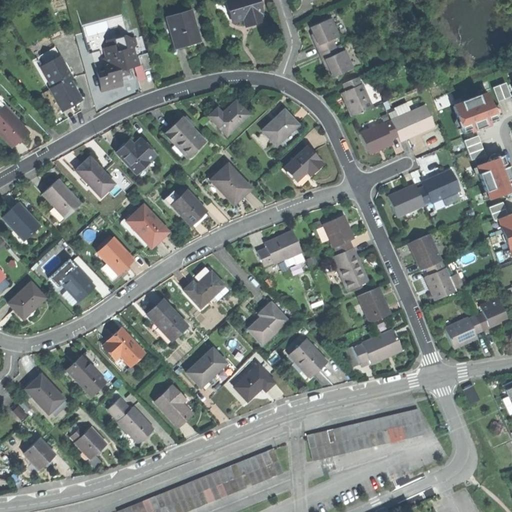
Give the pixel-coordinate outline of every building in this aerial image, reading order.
[(230,0),(226,1),(233,22),(241,19),(249,17),(252,24),(263,21),(260,13),(262,13),(258,0),(230,0)] [(193,45),(201,43),(194,9),(171,13),(175,31),(171,31),(174,47),(186,44),(187,46),(193,45)] [(315,46),(319,55),(319,54),(336,47),(333,40),(339,37),(331,18),(311,27),(314,36),(312,38),(315,46)] [(102,42),(103,42),(103,35),(88,36),(89,51),(103,50),(102,42)] [(121,80),(131,77),(128,67),(136,65),(134,57),(137,47),(135,42),(126,45),(123,36),(112,39),(114,46),(105,49),(108,59),(103,61),(105,67),(96,70),(102,90),(112,87),(122,84),(121,80)] [(35,58),(40,68),(59,57),(54,47),(35,58)] [(339,53),(336,47),(319,54),(323,63),(326,70),(329,69),(333,78),(353,69),(345,51),(339,53)] [(138,56),(142,71),(151,68),(147,53),(138,56)] [(47,79),(53,89),(69,79),(72,78),(59,57),(40,68),(47,79)] [(346,105),(351,117),(371,108),(358,78),(341,85),(344,91),(341,93),(346,105)] [(50,90),(62,110),(72,104),(80,99),(69,79),(53,89),(50,90)] [(493,87),(498,101),(511,96),(506,82),(493,87)] [(461,132),(490,125),(488,115),(495,113),(489,91),(453,101),(461,132)] [(207,116),(225,136),(247,116),(235,102),(226,109),(221,114),(216,109),(207,116)] [(0,109),(0,132),(13,147),(21,139),(29,132),(4,106),(0,109)] [(424,107),(391,121),(398,137),(400,142),(407,140),(406,138),(412,135),(419,133),(419,134),(433,128),(424,107)] [(261,131),(275,146),(297,125),(290,118),(283,110),(261,131)] [(163,134),(186,158),(204,141),(181,117),(173,125),(163,134)] [(359,135),(368,154),(377,150),(391,144),(390,141),(398,137),(391,121),(359,135)] [(464,140),(472,160),(486,155),(478,135),(464,140)] [(116,153),(135,174),(155,155),(139,139),(133,144),(129,140),(123,146),(116,153)] [(283,168),(295,181),(301,176),(305,172),(309,176),(322,164),(306,147),(283,168)] [(511,191),(511,170),(507,154),(476,162),(486,198),(511,191)] [(74,170),(100,197),(113,184),(88,157),(81,163),(74,170)] [(208,180),(229,202),(238,194),(241,197),(250,189),(226,164),(208,180)] [(423,187),(417,190),(424,206),(458,191),(449,171),(434,178),(421,184),(423,187)] [(41,194),(64,219),(80,204),(57,179),(49,186),(41,194)] [(386,197),(396,219),(424,206),(417,190),(414,185),(407,188),(407,190),(400,193),(395,196),(394,194),(386,197)] [(170,205),(189,225),(197,217),(205,210),(186,190),(170,205)] [(237,200),(241,197),(238,194),(229,202),(232,205),(237,200)] [(2,217),(23,241),(39,226),(18,202),(9,210),(2,217)] [(125,221),(151,248),(156,243),(161,238),(158,235),(166,228),(143,204),(125,221)] [(511,212),(498,217),(511,257),(511,256),(511,212)] [(322,225),(335,255),(351,248),(348,242),(352,240),(348,229),(342,216),(322,225)] [(256,252),(264,268),(283,259),(301,251),(292,232),(278,238),(263,244),(265,248),(256,252)] [(101,242),(104,244),(113,236),(110,234),(101,242)] [(428,234),(407,244),(410,251),(411,250),(414,256),(417,263),(415,264),(418,270),(423,268),(440,261),(428,234)] [(105,261),(118,275),(125,268),(134,260),(113,236),(104,244),(96,251),(105,261)] [(439,238),(434,239),(439,252),(444,250),(439,238)] [(331,257),(346,292),(367,282),(361,268),(358,269),(356,263),(353,257),(355,256),(351,248),(335,255),(331,257)] [(304,261),(301,251),(283,259),(287,267),(294,264),(294,266),(304,261)] [(112,279),(118,275),(105,261),(100,266),(112,279)] [(453,292),(440,261),(423,268),(427,276),(423,277),(429,291),(433,301),(453,292)] [(68,290),(78,301),(85,294),(93,287),(74,267),(71,270),(65,264),(50,279),(56,285),(60,281),(68,290)] [(184,291),(200,308),(213,296),(224,286),(211,272),(203,280),(196,286),(193,282),(184,291)] [(8,303),(22,318),(33,309),(44,298),(30,282),(8,303)] [(228,291),(224,286),(213,296),(217,301),(228,291)] [(356,297),(369,325),(389,315),(386,308),(385,308),(381,302),(379,296),(381,295),(377,287),(356,297)] [(73,306),(78,301),(68,290),(62,295),(73,306)] [(155,322),(172,341),(187,326),(162,299),(154,307),(146,315),(154,323),(155,322)] [(481,313),(474,316),(481,332),(490,328),(497,325),(496,323),(505,319),(497,299),(478,307),(481,313)] [(248,330),(262,345),(287,322),(270,304),(261,312),(264,315),(256,323),(248,330)] [(443,329),(452,348),(464,343),(476,338),(474,335),(481,332),(474,316),(443,329)] [(120,355),(129,366),(143,353),(121,328),(113,336),(107,341),(107,342),(106,343),(118,357),(120,355)] [(351,349),(359,365),(368,361),(370,364),(384,358),(401,350),(392,331),(351,349)] [(297,361),(311,376),(318,370),(326,363),(305,341),(289,356),(295,363),(297,361)] [(115,359),(118,357),(106,343),(103,346),(115,359)] [(186,373),(201,388),(214,375),(227,364),(212,348),(186,373)] [(74,377),(91,396),(102,385),(96,379),(100,375),(81,355),(73,362),(65,369),(72,378),(74,377)] [(233,388),(247,403),(255,395),(262,389),(265,393),(274,384),(257,366),(233,388)] [(24,388),(47,413),(49,411),(63,399),(40,374),(32,381),(24,388)] [(106,382),(100,375),(96,379),(102,385),(106,382)] [(511,382),(502,386),(511,412),(511,382)] [(462,388),(470,403),(478,399),(471,384),(462,388)] [(154,403),(178,428),(184,421),(192,414),(181,403),(184,400),(171,386),(154,403)] [(104,407),(106,410),(118,399),(115,396),(104,407)] [(67,404),(63,399),(49,411),(54,416),(67,404)] [(106,410),(116,421),(128,410),(118,399),(106,410)] [(12,410),(21,420),(26,415),(17,406),(12,410)] [(116,421),(137,444),(145,437),(153,429),(132,407),(128,410),(116,421)] [(306,435),(309,447),(420,421),(417,409),(306,435)] [(309,447),(312,459),(423,433),(420,421),(309,447)] [(68,436),(89,459),(94,454),(99,449),(105,444),(89,427),(83,432),(79,427),(68,436)] [(22,452),(39,470),(46,462),(54,455),(38,438),(22,452)] [(117,509),(118,511),(145,511),(278,457),(272,445),(117,509)] [(99,460),(94,454),(89,459),(86,461),(92,467),(99,460)] [(145,511),(180,511),(283,470),(278,457),(145,511)]
